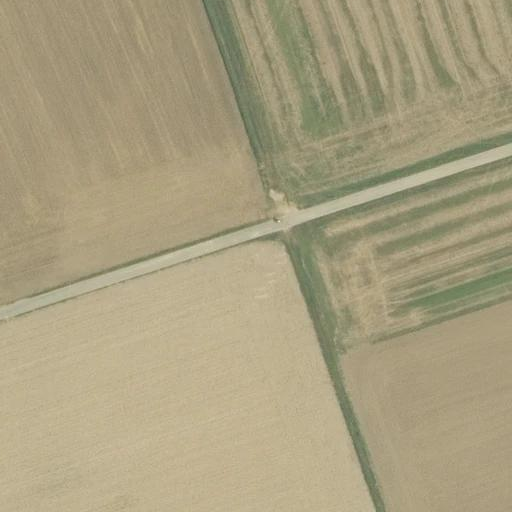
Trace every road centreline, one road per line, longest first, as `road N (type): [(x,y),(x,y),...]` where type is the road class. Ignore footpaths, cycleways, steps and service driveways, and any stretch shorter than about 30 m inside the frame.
road 1 (track): [(218,0),(391,511)]
road 2 (track): [(511,162),(0,329)]
